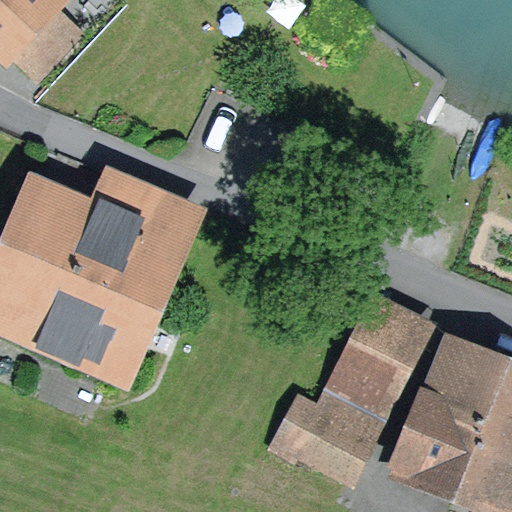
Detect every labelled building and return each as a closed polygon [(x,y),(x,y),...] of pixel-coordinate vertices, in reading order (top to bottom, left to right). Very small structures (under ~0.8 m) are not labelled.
[(0,0),(0,49),(4,53),(53,0),(0,0)] [(336,0),(320,0),(305,17),(327,37),(350,12),(336,0)] [(0,335),(130,392),(206,215),(111,175),(96,210),(28,181),(0,246),(0,335)] [(374,302),(330,386),(381,411),(425,327),(374,302)] [(445,352),(399,465),(458,490),(505,376),(445,352)] [(511,511),(511,378),(505,376),(458,490),(511,511)] [(276,440),(348,479),(368,441),(297,402),(276,440)]
